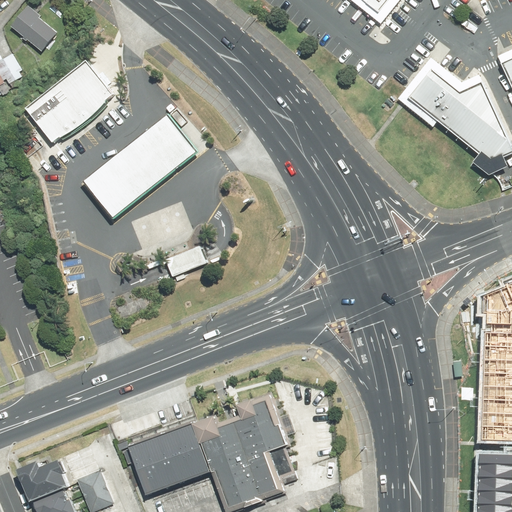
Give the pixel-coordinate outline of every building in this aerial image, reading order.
[(357,0),(375,13),(385,0),(357,0)] [(32,4),(13,26),(44,51),(60,32),(42,17),(44,14),(32,4)] [(511,51),(503,55),(511,75),(511,51)] [(93,59),(30,109),(58,144),(121,94),(93,59)] [(433,67),(410,96),(482,152),(477,159),(493,171),(510,164),(508,155),(511,153),(511,137),(484,81),(463,91),(433,67)] [(0,87),(8,83),(0,68),(0,87)] [(170,113),(90,175),(120,214),(201,152),(170,113)] [(204,246),(170,259),(173,267),(179,281),(188,278),(186,273),(211,263),(207,254),(204,246)] [(511,295),(489,301),(486,444),(511,444),(511,288),(509,289),(511,294),(511,295)] [(144,295),(114,308),(119,322),(150,309),(144,295)] [(225,423),(222,416),(191,428),(132,450),(150,496),(205,475),(218,471),(233,511),(234,511),(288,492),(273,451),(294,442),(274,391),(239,405),(243,416),(225,423)] [(47,462),(28,470),(39,499),(69,488),(75,485),(71,475),(75,473),(69,459),(49,467),(47,462)] [(483,511),(510,511),(511,465),(511,460),(485,460),(483,511)] [(103,472),(81,481),(93,511),(94,511),(116,503),(103,472)] [(69,488),(39,499),(44,511),(82,511),(77,499),(73,500),(69,488)]
